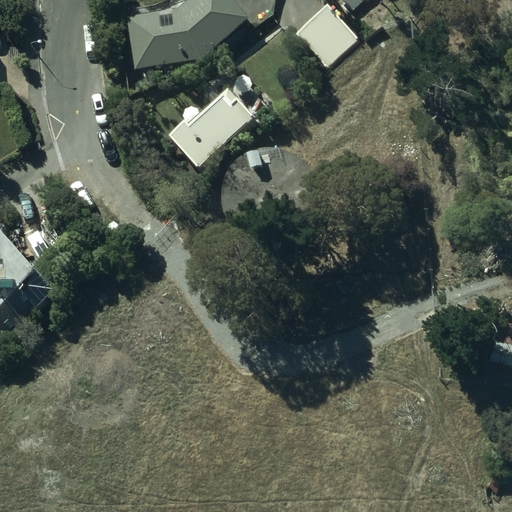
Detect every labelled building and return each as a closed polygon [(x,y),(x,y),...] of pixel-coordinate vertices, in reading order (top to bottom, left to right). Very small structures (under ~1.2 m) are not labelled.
[(213,0),(183,22),(130,28),(136,78),(204,70),(253,35),(225,0),(213,0)] [(374,0),(335,0),(353,20),(374,0)] [(319,25),(299,43),(327,75),(358,47),(339,26),(328,35),(319,25)] [(191,130),(175,144),(203,173),(257,124),(244,109),(238,115),(230,106),(196,136),(191,130)] [(251,162),(239,171),(230,183),(226,197),(226,212),(230,226),(240,240),(254,249),(270,252),(287,250),(302,243),(313,231),(319,215),(320,199),(315,183),(306,171),(294,162),(280,158),(265,158),(251,162)] [(49,293),(47,294),(43,290),(46,287),(29,265),(24,269),(10,250),(0,248),(0,359),(9,351),(8,349),(60,308),(49,293)]
